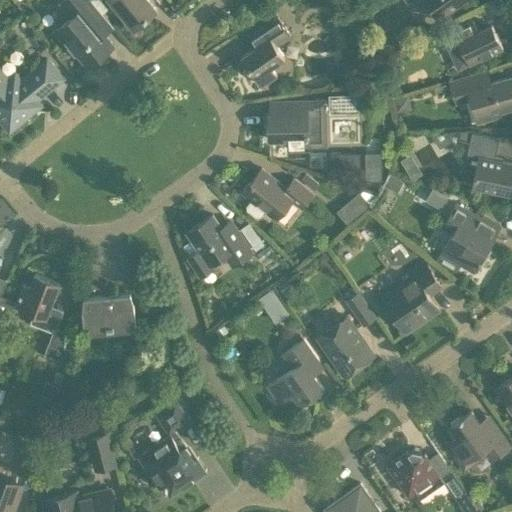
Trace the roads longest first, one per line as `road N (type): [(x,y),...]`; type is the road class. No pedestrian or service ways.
road 1 (residential): [(0,181),(54,229),(97,235),(116,232),(207,171),(230,124),(184,46),(185,34)]
road 2 (residential): [(292,462),(511,308)]
road 3 (residential): [(0,178),(175,32),(185,34)]
